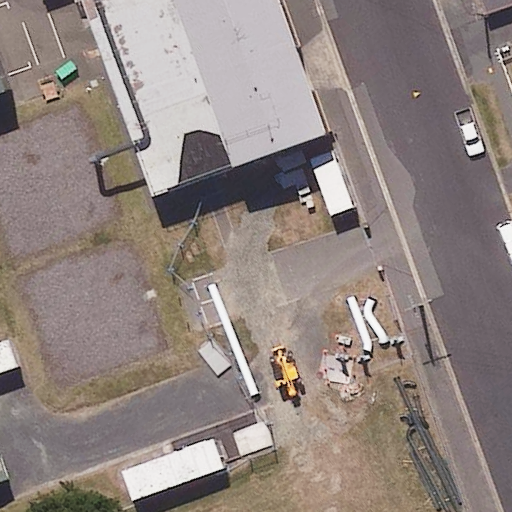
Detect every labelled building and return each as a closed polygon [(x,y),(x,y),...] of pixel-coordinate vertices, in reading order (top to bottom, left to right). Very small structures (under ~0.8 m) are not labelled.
[(361,146),(305,0),(96,0),(177,215),(361,146)] [(511,11),(511,0),(486,0),(494,18),(511,11)] [(366,421),(356,394),(301,415),(311,442),(366,421)] [(299,441),(290,414),(235,433),(244,461),(299,441)] [(229,474),(217,439),(127,470),(139,505),(229,474)] [(0,481),(11,477),(0,444),(0,481)]
